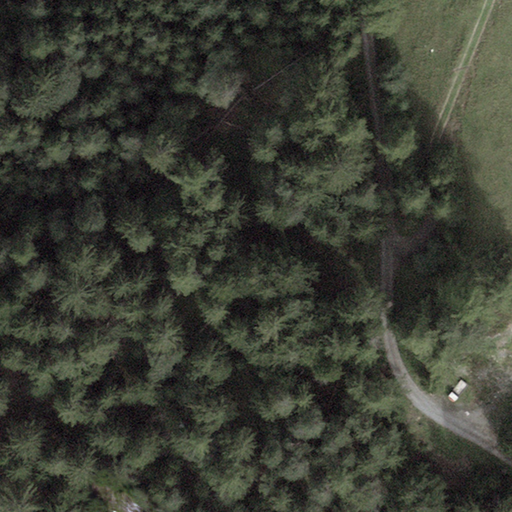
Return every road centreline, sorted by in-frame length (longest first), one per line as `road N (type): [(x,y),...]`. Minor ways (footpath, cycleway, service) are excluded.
road 1 (track): [(363,0),(389,249),(388,333),(401,382),(511,458)]
road 2 (track): [(389,249),(427,242),(435,139),(487,0)]
